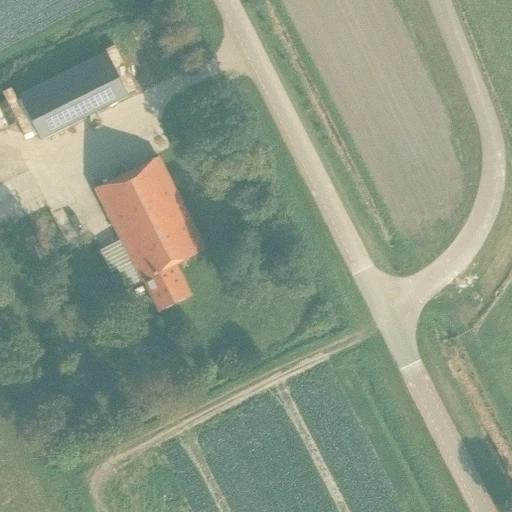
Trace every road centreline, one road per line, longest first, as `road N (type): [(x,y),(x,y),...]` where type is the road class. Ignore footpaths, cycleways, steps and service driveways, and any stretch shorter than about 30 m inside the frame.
road 1 (unclassified): [(387,317),(470,231),(492,164),(439,0)]
road 2 (tertiary): [(387,317),(224,0)]
road 3 (tertiary): [(484,511),(387,317)]
